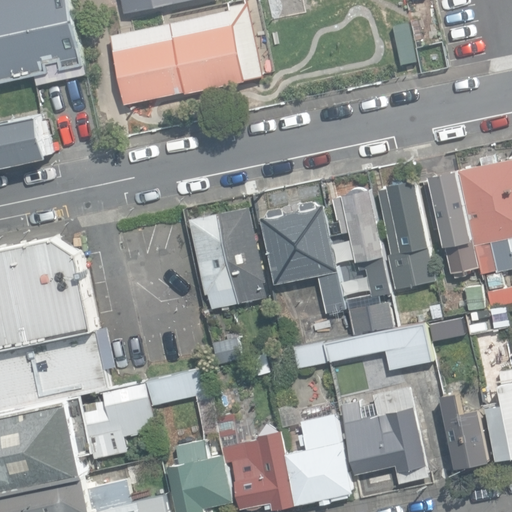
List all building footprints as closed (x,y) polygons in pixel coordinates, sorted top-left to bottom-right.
[(0,0),(0,82),(53,71),(51,62),(61,60),(63,68),(86,63),(72,0),(0,0)] [(124,0),(127,10),(173,0),(124,0)] [(460,0),(408,0),(418,43),(467,31),(460,0)] [(129,106),(248,82),(236,23),(117,48),(129,106)] [(0,122),(0,165),(50,155),(41,114),(0,122)] [(479,243),(485,272),(511,266),(511,156),(498,160),(497,154),(482,157),(484,164),(462,168),(477,243),(479,243)] [(481,270),(458,167),(435,173),(436,178),(426,180),(437,231),(446,229),(457,275),(481,270)] [(398,287),(439,279),(418,178),(390,183),(390,187),(381,189),(394,252),(391,253),(398,287)] [(373,293),(374,295),(375,295),(393,291),(371,187),(335,195),(343,232),(351,230),(360,269),(368,267),(373,293)] [(322,273),(329,310),(349,306),(328,202),(323,204),(317,199),(274,207),(269,214),(265,215),(279,281),(322,273)] [(269,279),(263,247),(254,205),(224,211),(243,300),(270,295),(267,279),(269,279)] [(216,306),(243,300),(224,211),(196,217),(211,291),(213,291),(216,306)] [(0,343),(99,323),(84,250),(60,234),(0,246),(0,343)] [(488,274),(491,288),(506,285),(503,271),(488,274)] [(469,286),(473,308),(488,305),(485,283),(469,286)] [(511,284),(490,289),(493,306),(511,301),(511,284)] [(352,307),(357,333),(398,325),(393,299),(377,302),(375,295),(374,295),(373,293),(353,297),(355,307),(352,307)] [(326,300),(315,301),(316,312),(327,310),(326,300)] [(298,318),(303,342),(353,332),(348,308),(298,318)] [(399,325),(409,323),(408,313),(397,315),(399,325)] [(431,323),(438,353),(457,348),(449,319),(431,323)] [(389,348),(393,367),(436,358),(428,320),(329,341),(333,360),(389,348)] [(0,348),(0,405),(112,382),(100,327),(0,348)] [(266,337),(257,341),(261,352),(270,348),(266,337)] [(217,345),(221,361),(246,357),(242,340),(217,345)] [(301,366),(331,360),(327,340),(298,345),(301,366)] [(200,394),(208,432),(222,429),(215,391),(210,365),(161,377),(151,379),(156,403),(200,394)] [(490,404),(502,464),(511,461),(511,369),(503,371),(508,401),(490,404)] [(0,409),(0,490),(91,472),(86,452),(123,444),(122,441),(141,437),(139,432),(158,428),(148,380),(106,388),(108,399),(91,403),(89,391),(0,409)] [(398,464),(402,481),(432,474),(413,384),(376,392),(380,413),(366,416),(362,399),(343,403),(359,473),(398,464)] [(445,393),(460,466),(493,459),(482,406),(466,409),(462,390),(445,393)] [(308,500),(308,503),(321,501),(320,498),(325,497),(326,503),(335,501),(334,496),(337,495),(337,499),(353,496),(353,491),(357,490),(348,439),(346,439),(341,412),(307,419),(309,434),(304,435),(305,443),(311,441),(313,447),(313,448),(292,452),(301,502),(308,500)] [(231,445),(243,509),(273,504),(274,510),(299,506),(286,430),(277,432),(276,426),(261,429),(262,438),(236,443),(234,432),(222,434),(224,447),(231,445)] [(178,492),(181,511),(209,511),(208,505),(237,499),(228,452),(212,455),(209,438),(180,444),(184,462),(173,464),(178,492)] [(0,493),(0,511),(80,511),(135,500),(130,477),(94,485),(91,475),(0,493)] [(143,499),(145,511),(170,511),(167,495),(161,496),(143,499)]
